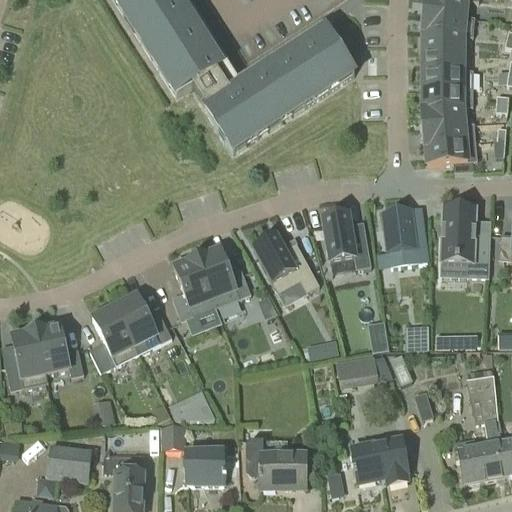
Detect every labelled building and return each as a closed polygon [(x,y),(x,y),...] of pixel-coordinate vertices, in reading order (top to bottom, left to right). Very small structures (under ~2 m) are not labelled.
[(237,85),(182,0),(109,0),(176,103),(190,94),(232,159),(354,81),(321,31),(237,85)] [(422,19),(465,23),(466,5),(426,2),(424,2),(422,19)] [(421,39),(422,39),(463,43),(472,44),(474,24),(465,23),(422,19),(421,39)] [(422,60),(463,60),(463,43),(422,39),(422,60)] [(422,77),(463,77),(463,60),(422,60),(422,77)] [(462,97),(472,97),(472,77),(463,77),(422,77),(422,97),(462,97)] [(422,117),(462,114),(462,97),(422,97),(422,117)] [(508,103),(497,103),(497,110),(507,111),(508,103)] [(507,119),(507,111),(497,110),(496,118),(507,119)] [(422,135),(464,131),(462,114),(422,117),(420,117),(422,135)] [(465,151),(475,150),(473,130),(464,131),(422,135),(423,154),(425,154),(465,151)] [(452,170),(467,169),(465,151),(425,154),(427,172),(452,170)] [(467,169),(452,170),(452,179),(472,178),(471,168),(467,169)] [(390,273),(426,269),(421,232),(411,233),(409,215),(383,219),(390,273)] [(467,270),(467,284),(488,285),(490,237),(474,236),(475,216),(443,215),(441,269),(467,270)] [(354,265),(356,277),(370,274),(364,236),(350,238),(349,232),(348,221),(322,226),(329,269),(354,265)] [(306,300),(319,293),(296,250),(284,257),(276,242),(274,243),(254,254),(253,255),(278,300),(299,288),(306,300)] [(511,242),(500,242),(498,267),(511,268),(511,258),(511,242)] [(219,258),(196,266),(215,315),(250,302),(241,279),(229,283),(219,258)] [(215,315),(196,266),(173,275),(183,301),(171,306),(180,329),(215,315)] [(160,350),(171,344),(160,322),(149,327),(136,303),(114,314),(134,352),(155,341),(160,350)] [(266,326),(277,321),(268,304),(259,308),(266,326)] [(101,380),(139,361),(134,352),(114,314),(92,325),(104,350),(89,357),(101,380)] [(71,384),(83,381),(78,357),(66,359),(59,333),(47,335),(35,337),(45,380),(68,375),(71,384)] [(45,380),(35,337),(23,340),(23,341),(11,344),(17,370),(5,373),(10,398),(48,389),(45,380)] [(428,356),(427,338),(406,338),(406,356),(428,356)] [(388,356),(386,345),(369,348),(371,359),(382,357),(388,356)] [(335,346),(322,349),(325,364),(338,361),(335,346)] [(465,366),(479,366),(478,357),(465,357),(465,366)] [(401,358),(390,362),(399,388),(410,385),(401,358)] [(373,362),(335,368),(339,395),(377,389),(373,362)] [(488,452),(475,454),(474,446),(456,449),(464,492),(507,484),(497,438),(494,426),(497,426),(493,382),(466,387),(475,430),(483,429),(488,452)] [(187,404),(198,426),(214,425),(200,397),(187,404)] [(433,424),(423,400),(411,405),(421,429),(433,424)] [(114,429),(109,406),(92,410),(97,433),(114,429)] [(184,430),(161,429),(161,452),(183,453),(184,430)] [(511,447),(501,449),(499,438),(497,438),(507,484),(511,483),(511,447)] [(263,447),(250,446),(245,451),(245,478),(250,482),(260,482),(260,497),(305,497),(304,461),(263,461),(263,447)] [(19,449),(2,447),(2,450),(0,463),(0,465),(17,467),(19,449)] [(405,480),(407,480),(401,447),(351,457),(357,489),(386,484),(388,492),(406,489),(405,480)] [(91,456),(50,451),(46,485),(87,490),(91,456)] [(186,494),(224,492),(222,457),(184,459),(186,494)] [(339,475),(325,478),(330,501),(344,498),(339,475)] [(113,511),(141,511),(143,481),(115,480),(113,511)]
